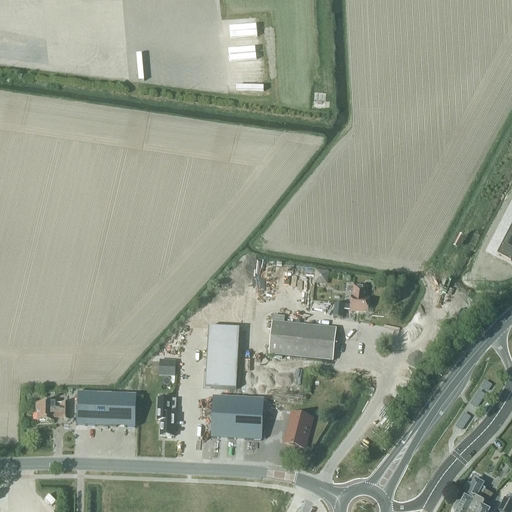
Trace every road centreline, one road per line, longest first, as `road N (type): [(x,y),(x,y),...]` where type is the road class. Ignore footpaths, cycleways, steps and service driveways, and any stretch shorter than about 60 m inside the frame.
road 1 (secondary): [(0,465),(206,468),(280,475),(329,493)]
road 2 (primary): [(416,433),(459,371),(511,316)]
road 3 (unclassified): [(427,511),(511,401)]
